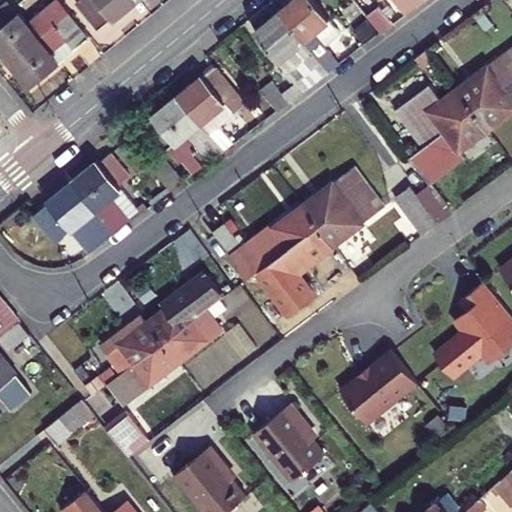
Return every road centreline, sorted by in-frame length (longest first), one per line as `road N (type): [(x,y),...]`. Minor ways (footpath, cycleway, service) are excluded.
road 1 (residential): [(0,263),(42,289),(92,274),(458,0)]
road 2 (residential): [(511,183),(221,403)]
road 3 (secondary): [(224,0),(44,147)]
